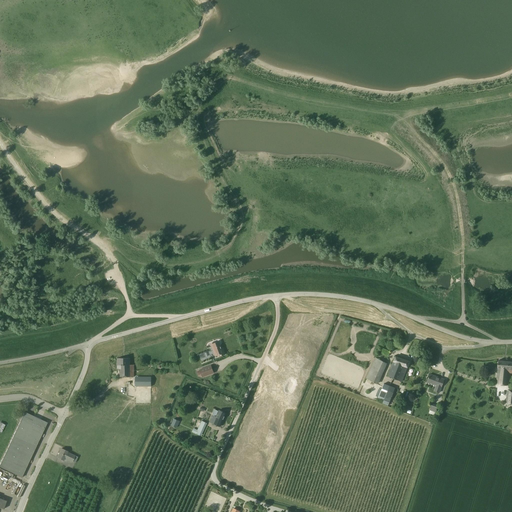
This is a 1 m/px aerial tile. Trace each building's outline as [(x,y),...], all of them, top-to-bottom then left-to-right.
[(221,349),(218,342),(211,345),(215,356),(218,355),(219,357),(225,355),(223,349),(221,349)] [(395,356),(387,376),(401,382),(410,361),(395,356)] [(134,376),(134,365),(130,365),(130,358),(117,358),(117,369),(120,369),(120,377),(134,376)] [(387,364),(375,358),(366,379),(378,385),(387,364)] [(496,384),(509,385),(510,373),(511,373),(511,362),(498,361),(497,368),(498,368),(496,384)] [(200,370),(197,371),(198,374),(201,373),(202,375),(202,377),(214,373),(211,365),(199,369),(200,370)] [(444,379),(430,374),(427,382),(436,385),(434,391),(439,393),(444,379)] [(135,386),(151,387),(151,378),(135,378),(135,386)] [(378,398),(384,400),(389,386),(384,384),(378,398)] [(109,393),(106,419),(131,422),(133,408),(150,410),(151,400),(147,400),(147,397),(135,395),(135,398),(126,397),(127,386),(122,386),(120,394),(109,393)] [(395,388),(389,386),(384,400),(389,402),(395,388)] [(438,405),(432,403),(429,410),(435,412),(438,405)] [(226,414),(219,411),(216,417),(213,415),(210,422),(220,426),(226,414)] [(25,412),(0,464),(0,467),(22,477),(48,423),(25,412)] [(207,423),(201,421),(197,430),(203,432),(207,423)] [(61,449),(57,457),(64,460),(65,459),(72,462),(73,461),(75,456),(68,452),(61,449)]
